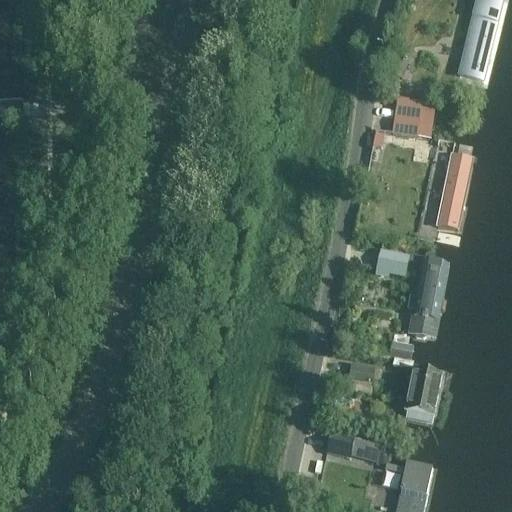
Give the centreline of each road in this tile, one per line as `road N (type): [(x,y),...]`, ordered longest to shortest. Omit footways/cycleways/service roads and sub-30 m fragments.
road 1 (tertiary): [(38,511),(108,367),(192,0)]
road 2 (residential): [(283,511),(390,0)]
